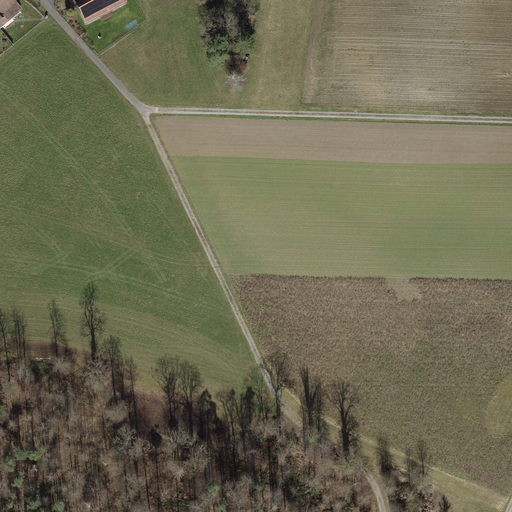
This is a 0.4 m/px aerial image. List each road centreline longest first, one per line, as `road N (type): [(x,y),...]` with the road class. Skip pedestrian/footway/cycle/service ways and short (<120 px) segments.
road 1 (track): [(141,105),(511,118)]
road 2 (track): [(381,511),(356,455),(290,419),(211,253)]
road 3 (residential): [(42,0),(141,105),(211,253)]
